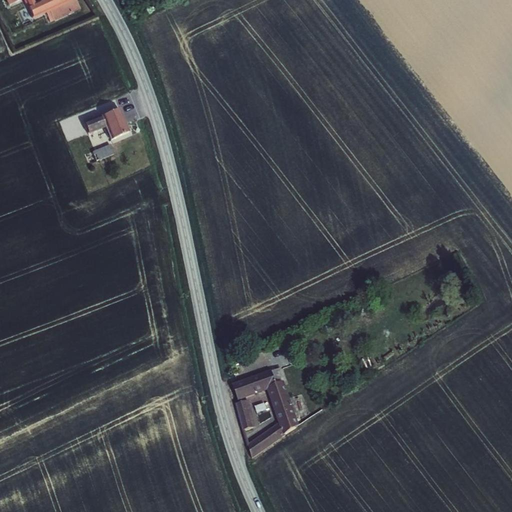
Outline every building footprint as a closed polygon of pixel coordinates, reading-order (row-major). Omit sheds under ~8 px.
[(31,1),(30,0),(10,0),(14,8),(31,1)] [(55,0),(35,9),(23,14),(28,25),(65,10),(67,14),(84,7),(81,0),(55,0)] [(31,1),(14,8),(18,16),(23,14),(35,9),(31,1)] [(80,141),(83,140),(89,138),(101,133),(106,145),(127,137),(119,114),(76,129),(80,141)] [(111,158),(107,149),(89,156),(93,165),(111,158)] [(252,447),(256,458),(299,428),(282,379),(275,382),(273,377),(236,388),(239,400),(272,391),(283,425),(252,447)] [(254,426),(248,404),(240,406),(247,429),(254,426)]
